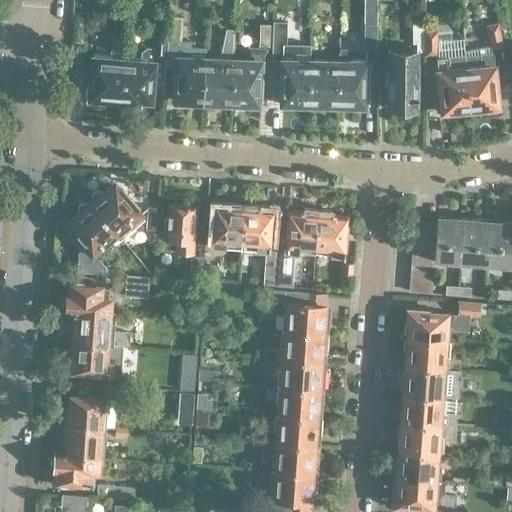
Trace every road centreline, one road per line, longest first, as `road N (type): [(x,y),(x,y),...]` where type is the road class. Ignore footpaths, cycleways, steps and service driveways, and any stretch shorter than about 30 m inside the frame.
road 1 (residential): [(5,511),(31,143)]
road 2 (residential): [(385,168),(31,143)]
road 3 (residential): [(362,511),(385,168)]
road 4 (residential): [(511,164),(385,168)]
